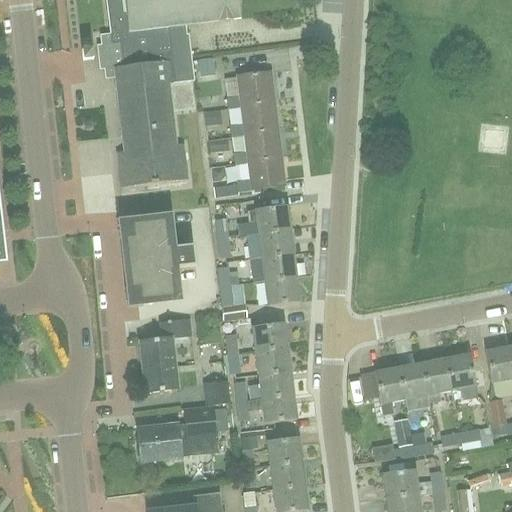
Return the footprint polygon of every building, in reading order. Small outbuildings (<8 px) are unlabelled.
[(238,0),(106,0),(110,35),(100,36),(105,80),(116,79),(125,153),(117,153),(121,189),(187,181),(183,146),(176,147),(168,85),(175,84),(194,82),(192,64),(191,56),(189,36),(186,36),(186,28),(241,20),(238,0)] [(88,41),(78,46),(88,64),(98,58),(88,41)] [(198,73),(218,71),(216,58),(197,61),(198,73)] [(228,111),(241,109),(275,105),(272,73),(238,78),(240,99),(227,101),(228,111)] [(245,136),(279,132),(275,105),(241,109),(244,127),(231,128),(232,138),(245,136)] [(248,165),(282,160),(279,132),(245,136),(247,154),(234,155),(235,166),(248,165)] [(210,155),(229,153),(228,141),(208,142),(210,155)] [(252,191),(285,187),(282,160),(248,165),(250,183),(238,184),(239,194),(252,192),(252,191)] [(248,225),(256,223),(258,236),(291,232),(287,207),(246,213),(248,225)] [(176,250),(172,218),(129,223),(130,238),(123,239),(123,237),(122,238),(128,294),(130,294),(129,292),(136,291),(138,306),(182,301),(178,270),(195,268),(193,248),(176,250)] [(228,240),(228,239),(226,221),(215,222),(217,241),(228,240)] [(291,232),(258,236),(261,260),(294,255),(291,232)] [(228,240),(217,241),(219,260),(231,259),(230,253),(240,252),(239,238),(228,239),(228,240)] [(294,255),(261,260),(264,283),(297,279),(294,255)] [(219,289),(231,288),(229,269),(217,270),(219,289)] [(297,279),(264,283),(267,308),(300,303),(297,279)] [(231,288),(219,289),(222,308),(233,307),(231,288)] [(233,307),(222,308),(223,322),(247,319),(245,305),(233,307)] [(139,343),(145,394),(177,391),(171,340),(191,338),(189,320),(159,324),(161,341),(139,343)] [(255,353),(288,349),(285,325),(252,329),(255,353)] [(227,357),(238,355),(236,336),(225,337),(227,357)] [(511,380),(511,359),(510,348),(486,353),(492,385),(511,380)] [(288,349),(255,353),(258,377),(291,373),(288,349)] [(238,355),(227,357),(230,376),(241,375),(238,355)] [(452,393),(451,393),(454,401),(462,399),(460,391),(476,388),(470,356),(446,361),(452,393)] [(452,393),(446,361),(422,365),(428,397),(430,405),(442,403),(440,395),(451,393),(452,393)] [(428,397),(422,365),(398,370),(404,402),(428,397)] [(378,397),(382,418),(395,416),(392,404),(404,402),(398,370),(374,375),(374,377),(361,379),(365,399),(378,397)] [(291,373),(258,377),(261,401),(294,396),(291,373)] [(202,385),(205,408),(230,405),(227,382),(202,385)] [(236,404),(247,402),(245,384),(234,385),(236,404)] [(294,396),(261,401),(264,425),(297,421),(294,396)] [(493,427),(507,425),(502,398),(488,400),(493,427)] [(247,402),(236,404),(239,424),(249,422),(247,402)] [(184,413),(186,428),(177,429),(177,426),(137,431),(141,463),(181,458),(178,441),(217,437),(214,409),(184,413)] [(397,449),(413,446),(408,421),(394,424),(397,449)] [(479,431),(478,431),(460,435),(462,445),(480,442),(479,431)] [(462,445),(460,435),(440,438),(442,449),(462,445)] [(269,468),(302,464),(299,439),(266,444),(269,468)] [(415,459),(434,455),(432,444),(413,447),(415,459)] [(415,459),(413,447),(394,451),(396,463),(415,459)] [(244,471),(255,470),(253,450),(241,451),(244,471)] [(302,464),(269,468),(272,491),(305,487),(302,464)] [(255,470),(244,471),(246,490),(257,489),(257,487),(255,470)] [(431,482),(418,484),(416,471),(383,475),(386,500),(419,495),(419,496),(432,494),(443,492),(441,474),(430,475),(431,482)] [(511,472),(497,476),(499,486),(511,483),(511,472)] [(487,475),(467,482),(470,492),(490,485),(487,475)] [(305,487),(272,491),(274,511),(302,511),(308,511),(305,487)] [(432,494),(434,511),(443,511),(446,511),(443,492),(432,494)] [(458,511),(468,511),(466,492),(456,493),(458,511)] [(221,511),(219,494),(193,497),(195,506),(149,511),(221,511)] [(419,495),(386,500),(387,511),(421,511),(419,496),(419,495)]
